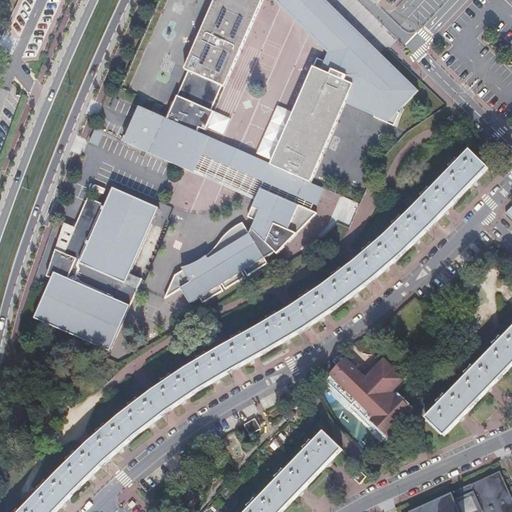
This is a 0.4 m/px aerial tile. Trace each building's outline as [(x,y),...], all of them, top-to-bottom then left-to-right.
[(317,58),(271,164),(271,165),(311,183),(312,182),(350,95),(355,99),(363,105),(369,108),(377,110),(374,117),(394,126),(400,112),(398,112),(419,90),(401,74),(400,75),(397,72),(399,71),(382,54),(379,57),(374,52),(370,49),(365,46),(358,43),(354,42),(350,41),(350,31),(318,0),(214,0),(185,70),(188,72),(167,120),(142,109),(127,144),(189,171),(204,136),(197,133),(200,129),(206,131),(214,112),(211,111),(222,86),(225,88),(263,0),(282,0),(281,3),(298,10),(295,16),(312,23),(310,29),(327,36),(324,42),(333,46),(330,50),(329,55),(329,59),(331,64),(317,58)] [(102,136),(103,133),(96,130),(91,142),(98,145),(102,136)] [(204,136),(189,171),(188,171),(256,200),(261,189),(311,210),(314,204),(318,206),(325,187),(312,182),(311,183),(271,165),(271,164),(268,163),(204,135),(204,136)] [(131,409),(108,428),(105,425),(102,429),(104,431),(102,432),(101,430),(96,432),(98,435),(88,444),(77,454),(73,452),(72,456),(73,458),(72,459),(70,458),(66,460),(68,463),(48,484),(44,482),(42,486),(44,488),(43,489),(41,487),(37,490),(39,493),(20,511),(19,511),(16,510),(15,511),(55,511),(60,507),(61,509),(65,504),(64,503),(88,479),(90,480),(94,476),(92,474),(100,467),(117,453),(118,454),(123,450),(122,448),(149,427),(150,428),(155,424),(154,423),(162,417),(180,404),(181,405),(186,402),(185,400),(214,382),(215,383),(220,380),(219,378),(246,363),(248,364),(253,361),(253,360),(284,342),(285,343),(291,340),(290,339),(299,333),(309,327),(318,320),(319,322),(324,319),(323,317),(351,297),(353,298),(358,294),(357,293),(376,278),(383,271),(384,272),(390,268),(389,266),(414,242),(415,243),(419,240),(418,238),(426,231),(443,215),(444,216),(449,212),(448,210),(472,185),(473,187),(478,182),(476,181),(488,169),(469,150),(459,161),(456,159),(454,162),(456,164),(455,166),(453,164),(449,167),(451,169),(432,190),(428,188),(426,192),(428,194),(427,195),(426,194),(421,196),(423,199),(403,218),(400,216),(398,220),(399,222),(398,223),(397,221),(392,223),(394,227),(374,246),(370,244),(368,248),(370,249),(369,250),(367,249),(362,251),(365,254),(359,260),(344,270),(341,268),(338,272),(340,273),(338,275),(336,273),(332,274),(334,278),(311,294),(308,292),(305,296),(307,298),(306,298),(304,296),(300,297),(301,302),(285,313),(279,316),(276,313),(273,316),(275,318),(273,319),(272,317),(266,319),(268,322),(242,336),(240,333),(237,337),(238,338),(236,339),(235,338),(231,338),(232,342),(208,355),(205,353),(203,356),(204,358),(203,359),(201,357),(197,359),(198,362),(190,367),(173,378),(170,375),(168,378),(169,381),(168,382),(166,379),(161,382),(163,385),(141,401),(138,398),(135,402),(137,404),(136,405),(134,403),(129,406),(131,409)] [(111,352),(139,289),(127,284),(131,275),(160,209),(114,189),(103,214),(99,212),(102,205),(88,199),(64,254),(57,251),(48,278),(53,280),(36,320),(111,352)] [(243,272),(245,271),(248,276),(268,264),(266,259),(276,253),(278,255),(285,247),(282,244),(284,240),(289,243),(317,213),(311,210),(261,189),(256,200),(250,214),(243,224),(234,227),(229,233),(223,239),(216,246),(209,257),(195,265),(184,268),(183,268),(184,271),(176,276),(166,300),(182,290),(191,305),(201,299),(204,304),(224,291),(221,286),(223,285),(226,290),(246,277),(243,272)] [(139,289),(143,280),(131,275),(127,284),(139,289)] [(511,330),(504,338),(501,337),(499,341),(500,343),(499,344),(498,342),(494,345),(496,348),(476,368),(472,365),(471,370),(472,372),(471,373),(470,371),(465,374),(467,376),(448,397),(445,395),(443,399),(445,401),(443,402),(442,400),(437,402),(440,406),(427,419),(445,436),(460,421),(461,423),(466,418),(464,416),(488,392),(489,394),(494,389),(492,388),(511,367),(511,330)] [(397,373),(384,361),(367,380),(345,359),(332,373),(332,374),(325,380),(351,406),(356,401),(388,432),(409,410),(390,392),(403,378),(397,373)] [(250,433),(259,429),(255,419),(245,423),(250,433)] [(309,444),(311,446),(310,447),(308,446),(303,448),(306,452),(286,472),(283,470),(281,473),(283,475),(282,476),(280,475),(275,477),(278,481),(258,501),(254,499),(252,503),(254,505),(253,506),(251,504),(247,506),(250,510),(247,511),(283,511),(298,497),(300,498),(304,493),(302,492),(326,468),(328,469),(332,465),(331,463),(343,451),(324,433),(315,443),(311,441),(309,444)] [(506,511),(511,511),(511,497),(500,472),(490,477),(506,511)] [(506,511),(490,477),(412,511),(506,511)]
